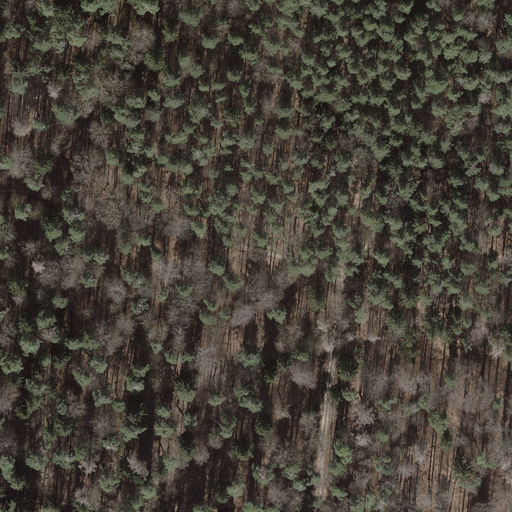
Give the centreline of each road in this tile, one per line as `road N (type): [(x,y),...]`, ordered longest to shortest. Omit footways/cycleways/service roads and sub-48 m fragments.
road 1 (track): [(511,230),(451,230),(344,271),(0,188)]
road 2 (track): [(318,511),(344,271),(511,66)]
road 3 (track): [(50,195),(49,160),(155,25),(165,0)]
road 4 (track): [(0,491),(171,511)]
